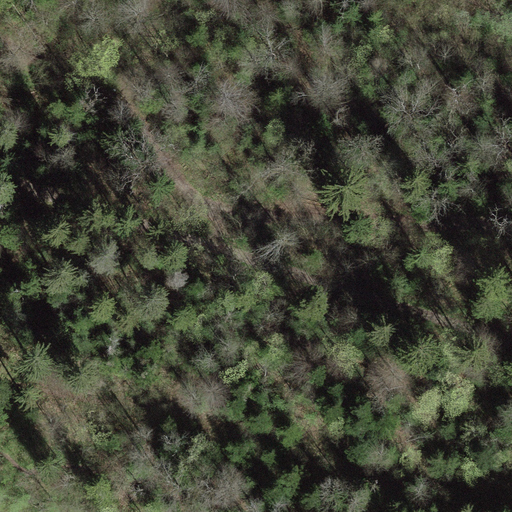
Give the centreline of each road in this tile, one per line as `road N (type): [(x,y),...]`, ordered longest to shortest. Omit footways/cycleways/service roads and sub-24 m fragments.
road 1 (track): [(0,51),(85,87),(153,175),(216,217),(511,229)]
road 2 (track): [(0,175),(511,329)]
